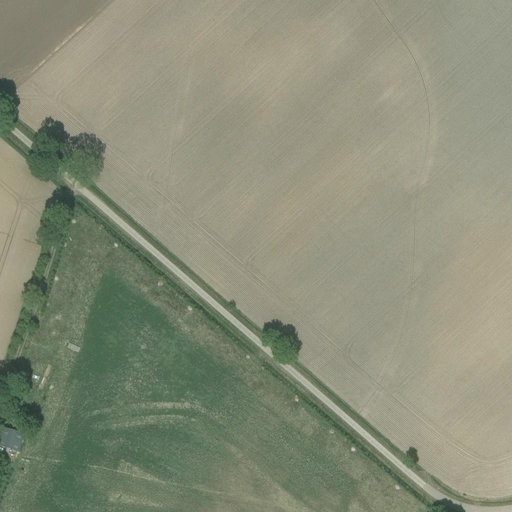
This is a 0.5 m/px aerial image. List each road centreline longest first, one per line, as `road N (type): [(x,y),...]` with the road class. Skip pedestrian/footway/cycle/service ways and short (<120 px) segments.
road 1 (unclassified): [(474,511),(423,486),(0,119)]
road 2 (track): [(0,409),(72,182)]
